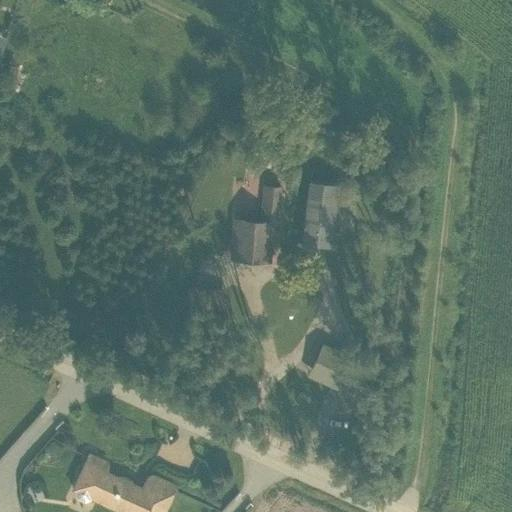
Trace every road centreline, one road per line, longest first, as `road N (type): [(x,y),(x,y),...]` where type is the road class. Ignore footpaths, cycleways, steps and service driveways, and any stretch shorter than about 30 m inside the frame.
road 1 (track): [(448,84),(454,132),(407,511)]
road 2 (unclassified): [(389,511),(0,329)]
road 3 (unknown): [(80,367),(0,461)]
